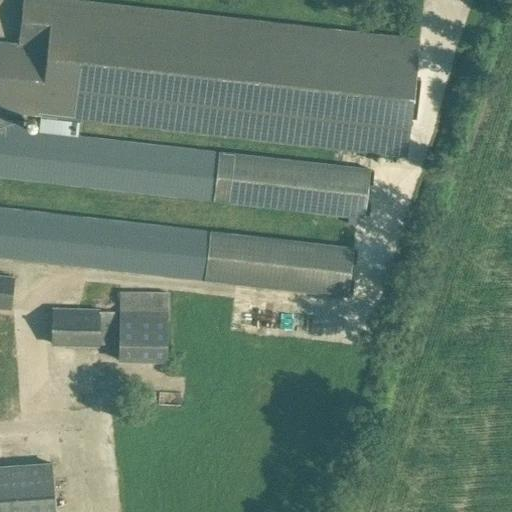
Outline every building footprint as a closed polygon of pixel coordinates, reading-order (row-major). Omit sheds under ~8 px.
[(58,0),(22,0),(18,43),(0,41),(0,256),(205,280),(349,296),(354,246),(211,229),(210,232),(0,207),(0,175),(214,200),(365,217),(370,167),(218,150),(218,153),(5,128),(8,108),(406,154),(405,155),(406,155),(419,40),(418,40),(418,41),(58,0)] [(14,277),(0,275),(0,307),(11,309),(14,277)] [(167,361),(168,312),(168,291),(120,290),(120,311),(119,360),(167,361)] [(116,311),(52,309),(52,343),(115,345),(116,311)] [(0,401),(35,399),(31,342),(11,343),(12,356),(0,356),(0,401)] [(0,511),(54,511),(52,460),(0,463),(0,511)]
